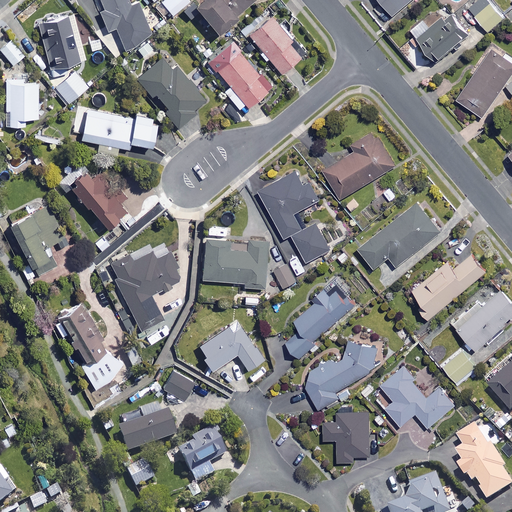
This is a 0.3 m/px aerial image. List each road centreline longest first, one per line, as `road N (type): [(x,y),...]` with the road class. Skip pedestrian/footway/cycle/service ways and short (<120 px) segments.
road 1 (residential): [(511,229),(366,56)]
road 2 (residential): [(270,131),(216,137),(176,165),(176,193),(202,193)]
road 3 (residential): [(247,402),(273,469),(334,511)]
road 4 (residential): [(270,131),(366,56)]
